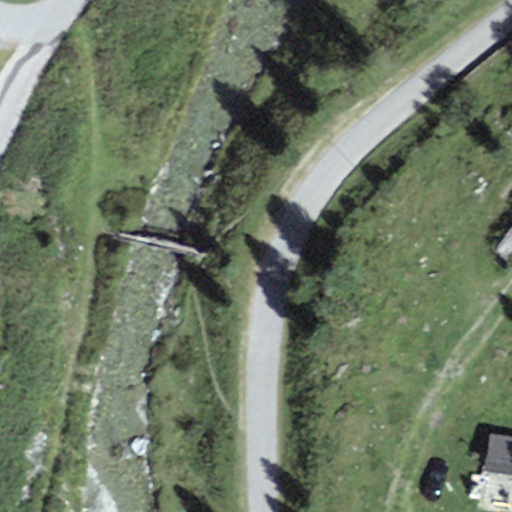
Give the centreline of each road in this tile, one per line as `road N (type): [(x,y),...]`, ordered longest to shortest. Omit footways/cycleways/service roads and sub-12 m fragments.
road 1 (tertiary): [(265,511),(257,427),(264,308),(274,259),(302,196),(363,133),(511,13)]
road 2 (track): [(0,106),(28,50),(75,0)]
